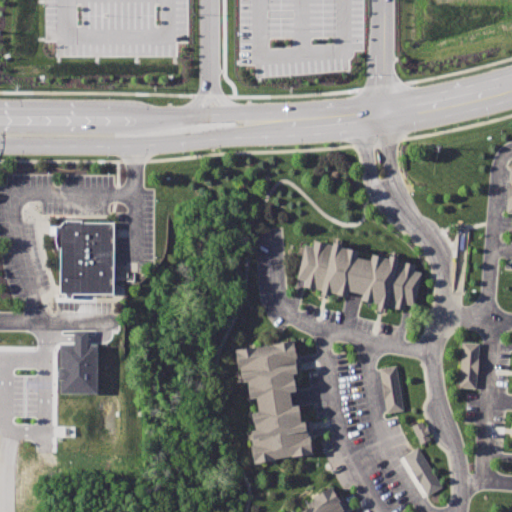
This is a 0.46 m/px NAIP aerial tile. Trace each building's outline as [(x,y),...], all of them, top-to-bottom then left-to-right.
[(49,234),(55,234),(55,241),(55,245),(57,250),(59,250),(59,293),(112,293),(113,263),(113,222),(81,222),(81,220),(65,220),(65,221),(63,221),(59,225),(49,225),(49,234)] [(307,242),(298,284),(415,310),(425,270),(307,242)] [(59,393),(96,392),(96,343),(86,343),(86,329),(72,329),(72,343),(59,343),(59,393)] [(293,341),(238,348),(243,372),(259,402),(255,461),(319,449),(295,398),(297,359),(293,341)] [(459,387),(476,387),(478,342),(460,342),(459,387)] [(403,409),(395,365),(378,368),(385,412),(403,409)] [(429,439),(423,421),(412,424),(418,443),(429,439)] [(440,488),(419,447),(403,455),(424,496),(440,488)] [(346,511),(330,491),(293,511),(346,511)]
